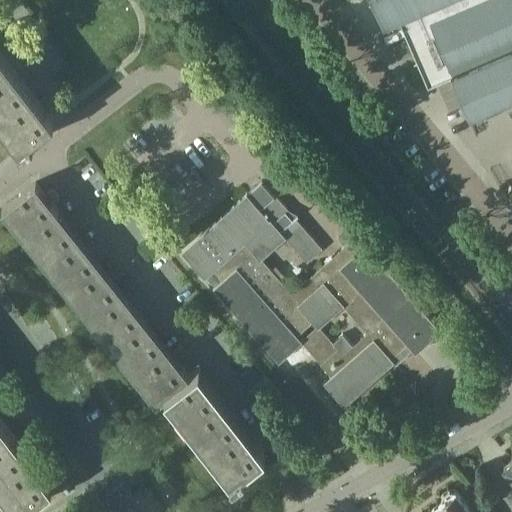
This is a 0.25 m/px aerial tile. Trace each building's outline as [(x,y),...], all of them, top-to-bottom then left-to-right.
[(511,0),(371,0),(383,27),(400,19),(428,84),(453,73),(470,115),(511,97),(511,0)] [(0,112),(23,142),(20,144),(22,147),(36,136),(34,133),(55,116),(53,114),(49,108),(56,103),(49,94),(41,100),(37,104),(0,56),(0,112)] [(247,193),(182,251),(205,277),(214,287),(279,360),(302,340),(298,334),(313,320),(318,326),(319,326),(320,325),(344,304),(368,332),(353,345),(343,334),(334,342),(339,347),(321,363),(331,374),(324,380),(345,403),(395,359),(392,356),(408,342),(416,351),(441,329),(411,294),(391,271),(387,266),(358,234),(331,258),(316,272),(308,278),(292,292),(280,279),(279,277),(272,269),(262,257),(265,254),(286,236),(308,261),(323,248),(295,217),(293,219),(286,212),(289,209),(276,195),(274,196),(261,181),(249,192),(247,193)] [(36,182),(5,206),(159,400),(165,395),(169,392),(234,475),(231,478),(233,480),(247,470),(244,467),(265,450),(266,449),(259,441),(266,436),(259,428),(252,433),(247,437),(196,371),(200,368),(199,367),(188,375),(182,367),(178,370),(171,362),(145,328),(55,214),(59,211),(52,202),(60,196),(53,187),(45,193),(36,182)] [(0,477),(22,507),(19,509),(20,511),(33,501),(32,499),(51,484),(54,482),(50,477),(47,473),(55,467),(48,459),(40,465),(35,468),(20,448),(0,422),(0,477)] [(511,450),(507,454),(507,461),(502,465),(511,476),(511,491),(507,495),(511,501),(511,450)] [(470,511),(455,490),(454,490),(449,489),(441,494),(440,500),(439,501),(440,502),(425,511),(470,511)]
